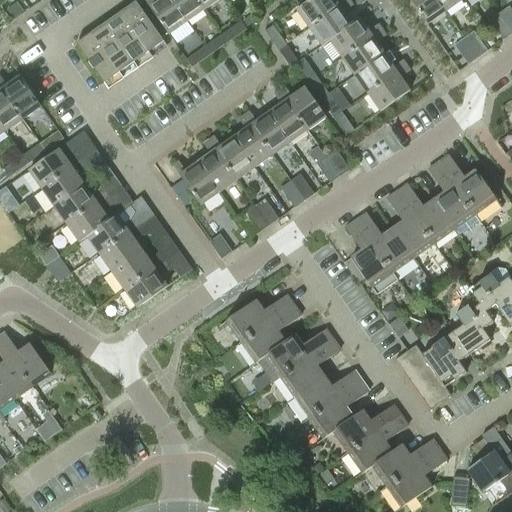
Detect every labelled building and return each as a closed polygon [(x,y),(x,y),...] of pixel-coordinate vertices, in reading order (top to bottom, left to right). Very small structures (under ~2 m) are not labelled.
[(143,0),(168,35),(187,23),(171,0),(155,0),(153,1),(152,0),(143,0)] [(171,0),(187,23),(204,10),(197,0),(171,0)] [(197,0),(204,10),(218,0),(197,0)] [(309,29),(349,1),(348,0),(338,0),(335,2),(333,0),(310,0),(296,10),(309,29)] [(445,12),(436,0),(408,0),(426,25),(445,12)] [(436,0),(445,12),(463,0),(462,0),(436,0)] [(349,1),(309,29),(322,47),(330,42),(329,41),(352,26),(351,25),(343,13),(353,6),(349,1)] [(121,13),(148,53),(163,42),(135,3),(121,13)] [(511,12),(509,7),(499,14),(511,33),(511,12)] [(134,63),(148,53),(121,13),(106,24),(134,63)] [(503,41),(511,34),(511,33),(499,14),(489,21),(503,41)] [(359,19),(351,25),(352,26),(329,41),(330,42),(342,59),(382,31),(378,25),(368,32),(359,19)] [(226,32),(232,40),(246,30),(240,22),(226,32)] [(92,34),(119,73),(134,63),(106,24),(92,34)] [(283,41),(272,27),(265,32),(275,47),(283,41)] [(354,76),(384,55),(376,43),(385,36),(382,31),(342,59),(354,76)] [(463,39),(477,59),(487,52),(473,32),(463,39)] [(119,73),(92,34),(76,45),(104,84),(119,73)] [(218,38),(204,47),(210,55),(224,46),(218,38)] [(468,66),(477,59),(463,39),(454,46),(468,66)] [(196,65),(210,55),(204,47),(191,57),(196,65)] [(290,68),(295,65),(298,63),(288,49),(280,55),(290,68)] [(366,94),(406,66),(403,61),(393,68),(384,55),(354,76),(366,94)] [(303,59),(298,63),(295,65),(305,78),(313,73),(303,59)] [(406,66),(366,94),(379,113),(410,91),(400,78),(410,71),(406,66)] [(0,88),(22,120),(41,107),(20,77),(7,86),(0,76),(0,88)] [(320,100),(328,95),(318,81),(311,86),(320,100)] [(279,91),(307,131),(326,118),(305,88),(291,97),(284,87),(279,91)] [(22,120),(0,88),(0,125),(5,132),(22,120)] [(307,131),(279,91),(274,95),(281,105),(268,114),(289,144),(307,131)] [(338,108),(328,95),(320,100),(330,114),(338,108)] [(289,144),(268,114),(256,122),(249,112),(244,116),(272,156),(289,144)] [(233,138),(254,168),(272,156),(244,116),(238,120),(245,130),(233,138)] [(344,117),(336,122),(346,136),(354,131),(344,117)] [(44,141),(49,149),(63,139),(58,131),(44,141)] [(42,189),(79,163),(96,151),(83,133),(29,171),(42,189)] [(208,141),(236,181),(254,168),(233,138),(221,147),(214,137),(208,141)] [(197,163),(219,193),(236,181),(208,141),(203,145),(210,155),(197,163)] [(35,147),(22,157),(27,165),(41,155),(35,147)] [(325,157),(339,177),(349,170),(335,150),(325,157)] [(438,164),(479,222),(500,207),(475,172),(464,179),(448,156),(438,164)] [(27,165),(22,157),(8,166),(13,174),(27,165)] [(329,184),(339,177),(325,157),(316,164),(329,184)] [(92,169),(97,176),(109,169),(104,162),(92,169)] [(219,193),(197,163),(185,172),(178,162),(172,166),(179,176),(200,206),(219,193)] [(79,163),(42,189),(54,207),(84,186),(77,176),(84,171),(79,163)] [(479,222),(438,164),(428,171),(444,194),(434,201),(454,231),(458,237),(479,222)] [(113,176),(109,169),(97,176),(102,183),(113,176)] [(290,182),(304,202),(314,195),(300,175),(290,182)] [(194,199),(181,181),(172,188),(184,206),(194,199)] [(294,208),(304,202),(290,182),(280,189),(294,208)] [(397,192),(434,245),(454,231),(434,201),(423,208),(407,185),(397,192)] [(84,186),(54,207),(67,225),(104,199),(98,191),(91,196),(84,186)] [(392,230),(413,259),(434,245),(397,192),(386,200),(403,223),(392,230)] [(123,212),(130,207),(130,206),(133,203),(129,197),(117,205),(122,212),(123,212)] [(87,237),(87,238),(99,255),(136,229),(131,221),(135,213),(146,205),(141,198),(133,203),(130,206),(130,207),(123,212),(122,212),(117,216),(116,215),(108,221),(109,221),(87,237)] [(104,199),(67,225),(80,243),(87,238),(87,237),(109,221),(108,221),(102,212),(109,207),(104,199)] [(255,207),(269,226),(278,220),(264,200),(255,207)] [(259,233),(269,226),(255,207),(245,213),(259,233)] [(356,221),(392,274),(413,259),(392,230),(382,237),(366,214),(356,221)] [(397,281),(392,274),(356,221),(345,229),(361,252),(350,259),(364,279),(376,296),(397,281)] [(228,225),(218,232),(232,252),(242,245),(228,225)] [(150,235),(155,242),(166,234),(161,227),(150,235)] [(112,272),(142,251),(135,241),(142,236),(136,229),(99,255),(112,272)] [(171,241),(166,234),(155,242),(160,249),(171,241)] [(124,290),(161,264),(156,256),(148,261),(142,251),(112,272),(124,290)] [(350,259),(344,264),(358,284),(364,279),(350,259)] [(175,270),(180,278),(192,270),(186,262),(175,270)] [(161,264),(124,290),(137,308),(167,287),(160,277),(167,272),(161,264)] [(469,290),(476,301),(485,313),(485,312),(495,306),(498,310),(511,300),(511,283),(508,278),(509,277),(505,271),(496,269),(490,274),(490,275),(469,290)] [(226,322),(241,343),(293,306),(286,296),(263,312),(256,301),(226,322)] [(511,324),(511,300),(498,310),(509,326),(511,324)] [(493,323),(485,312),(485,313),(476,301),(455,315),(462,326),(452,333),(468,356),(490,341),(482,330),(493,323)] [(301,317),(293,306),(241,343),(256,364),(257,363),(266,357),(265,357),(285,343),(278,333),(301,317)] [(266,357),(257,363),(272,383),(280,377),(332,341),(325,330),(302,347),(294,336),(285,343),(265,357),(266,357)] [(0,336),(0,341),(32,388),(51,375),(30,345),(18,353),(5,333),(0,336)] [(431,349),(422,355),(429,365),(428,366),(428,367),(435,377),(442,386),(444,388),(445,388),(466,373),(458,363),(468,356),(452,333),(431,348),(431,349)] [(0,356),(4,363),(0,365),(0,379),(15,400),(32,388),(0,341),(0,356)] [(280,377),(294,398),(324,378),(317,367),(340,351),(332,341),(280,377)] [(415,346),(395,360),(409,381),(428,367),(428,366),(429,365),(422,355),(415,346)] [(409,381),(416,390),(435,377),(428,367),(409,381)] [(294,398),(309,419),(361,382),(354,372),(331,388),(324,378),(294,398)] [(416,390),(422,400),(442,386),(435,377),(416,390)] [(0,410),(15,400),(0,379),(0,410)] [(369,392),(361,382),(309,419),(324,440),(333,433),(333,432),(353,419),(353,418),(346,408),(369,392)] [(442,386),(422,400),(430,411),(450,396),(445,388),(444,388),(442,386)] [(362,411),(353,418),(353,419),(333,432),(333,433),(348,453),(400,416),(393,406),(370,422),(362,411)] [(392,453),(391,453),(385,443),(407,427),(400,416),(348,453),(363,474),(372,467),(392,453)] [(482,436),(511,479),(511,453),(509,456),(505,450),(507,449),(493,428),(482,436)] [(511,492),(511,479),(482,436),(481,436),(489,448),(477,457),(471,448),(470,449),(479,462),(467,471),(483,494),(501,481),(510,494),(511,492)] [(401,446),(391,453),(392,453),(372,467),(386,487),(439,451),(432,441),(409,457),(401,446)] [(446,461),(439,451),(386,487),(401,508),(431,488),(423,477),(446,461)] [(317,466),(313,468),(317,475),(323,470),(321,466),(317,466)] [(327,471),(320,475),(321,476),(327,485),(329,484),(334,481),(327,471)] [(450,507),(466,508),(469,479),(453,478),(450,507)] [(4,500),(0,502),(0,506),(3,511),(8,511),(11,510),(4,500)]
